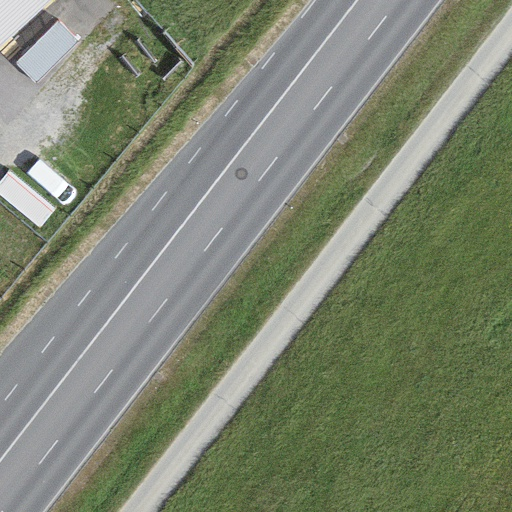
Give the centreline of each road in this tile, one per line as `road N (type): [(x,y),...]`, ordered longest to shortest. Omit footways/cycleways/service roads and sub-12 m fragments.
road 1 (primary): [(379,0),(0,489)]
road 2 (track): [(143,511),(511,35)]
